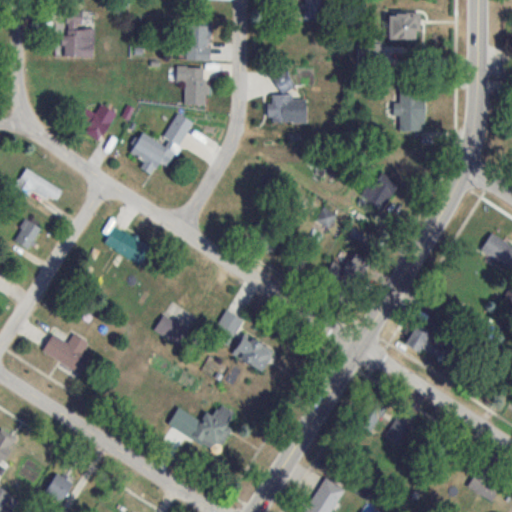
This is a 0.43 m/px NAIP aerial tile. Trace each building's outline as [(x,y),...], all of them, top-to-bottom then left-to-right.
[(303,0),(304,18),(321,18),(321,0),(303,0)] [(93,57),(94,28),(81,28),(82,11),(64,10),(63,56),(93,57)] [(419,14),(387,14),(387,40),(419,40),(419,14)] [(209,25),(187,25),(187,59),(209,59),(209,25)] [(270,72),(280,92),(294,86),(284,65),(270,72)] [(206,105),(206,66),(184,66),(184,105),(206,105)] [(399,115),(399,130),(423,130),(424,90),(399,90),(399,101),(394,101),(394,114),(399,115)] [(305,121),(305,96),(269,96),(269,121),(305,121)] [(88,123),(84,134),(102,141),(113,111),(99,106),(97,112),(83,107),(79,119),(88,123)] [(192,120),(176,112),(164,138),(165,139),(163,143),(141,132),(130,154),(144,160),(140,169),(152,175),(159,161),(170,166),(192,120)] [(36,187),(44,199),(52,193),(34,168),(13,183),(23,197),(36,187)] [(362,196),(383,209),(400,183),(379,169),(362,196)] [(14,242),(27,250),(39,230),(26,222),(14,242)] [(104,243),(138,264),(148,246),(114,226),(104,243)] [(511,268),(511,244),(490,233),(480,252),(511,268)] [(344,270),(360,280),(372,261),(356,251),(344,270)] [(244,320),(226,310),(211,335),(228,345),(244,320)] [(181,325),(160,318),(155,332),(176,339),(181,325)] [(403,341),(418,352),(431,334),(416,323),(403,341)] [(230,352),(260,370),(272,350),(243,332),(230,352)] [(67,343),(53,333),(42,349),(71,368),(88,342),(73,333),(67,343)] [(354,422),(371,432),(387,405),(369,395),(354,422)] [(215,449),(237,413),(220,402),(212,415),(205,410),(198,420),(183,410),(174,424),(215,449)] [(0,460),(14,435),(0,427),(0,460)] [(467,487),(493,501),(505,478),(480,464),(467,487)] [(60,501),(72,483),(56,472),(43,490),(60,501)] [(302,511),(330,511),(344,488),(323,476),(302,511)] [(0,508),(10,495),(0,487),(0,508)]
